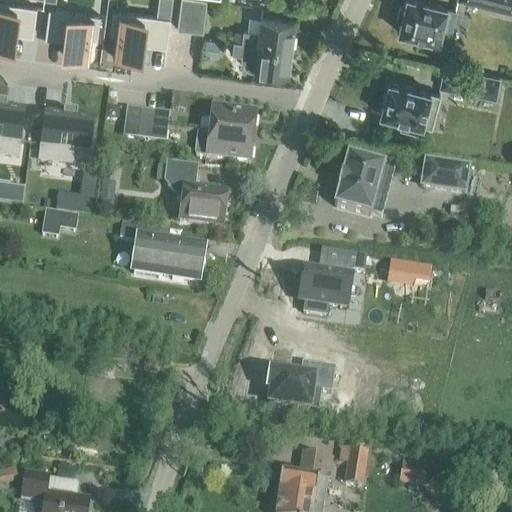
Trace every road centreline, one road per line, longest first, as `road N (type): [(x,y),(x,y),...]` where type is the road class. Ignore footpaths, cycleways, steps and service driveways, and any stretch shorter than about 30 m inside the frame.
road 1 (residential): [(159,511),(221,331),(367,0)]
road 2 (residential): [(0,64),(155,83)]
